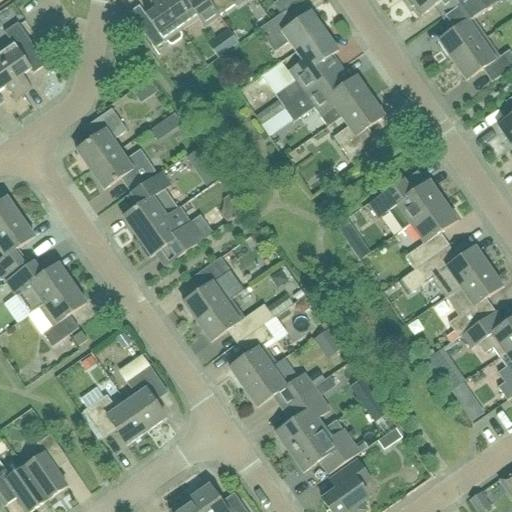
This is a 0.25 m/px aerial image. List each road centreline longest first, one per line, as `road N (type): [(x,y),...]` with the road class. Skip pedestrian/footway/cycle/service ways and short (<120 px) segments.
road 1 (residential): [(223,435),(28,149)]
road 2 (residential): [(511,232),(349,0)]
road 3 (residential): [(28,149),(81,102),(102,0)]
road 4 (residential): [(116,511),(223,435)]
